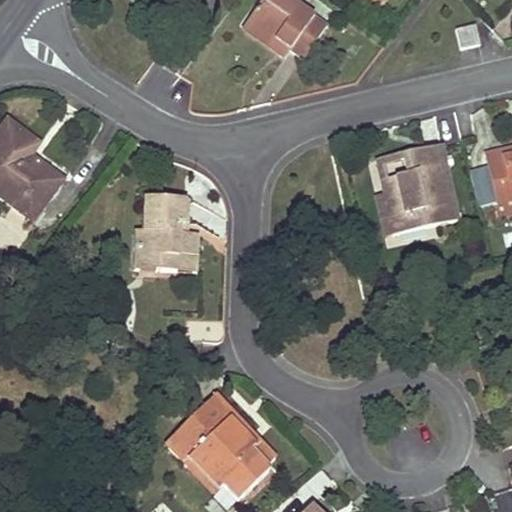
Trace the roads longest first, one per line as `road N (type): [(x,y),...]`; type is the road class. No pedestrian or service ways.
road 1 (residential): [(246,139),(249,348),(279,383),(353,417)]
road 2 (residential): [(353,417),(358,458),(391,484),(431,479),(456,451),(456,413),(431,384),(393,379),(361,399)]
road 3 (residential): [(246,139),(511,73)]
road 4 (residential): [(5,29),(172,133),(246,139)]
